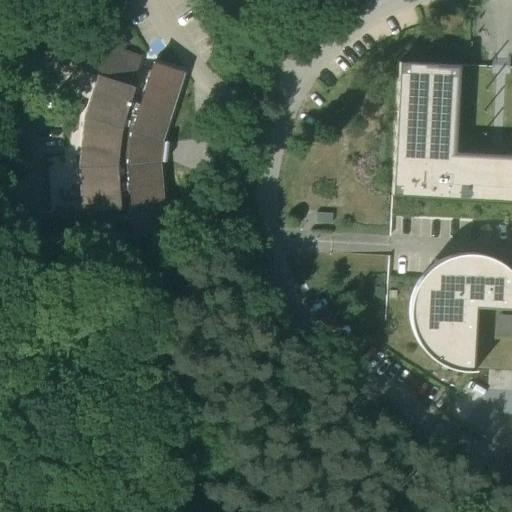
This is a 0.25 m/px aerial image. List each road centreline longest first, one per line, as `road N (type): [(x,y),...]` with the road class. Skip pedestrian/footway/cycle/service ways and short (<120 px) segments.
road 1 (unclassified): [(295,91),(274,136),(265,188),(270,245),(295,307),(352,368),(511,471)]
road 2 (unknown): [(270,245),(511,233)]
road 3 (unclassified): [(295,91),(334,42),(407,0)]
